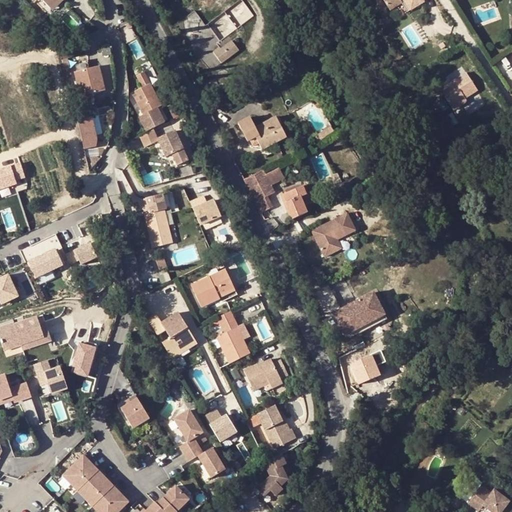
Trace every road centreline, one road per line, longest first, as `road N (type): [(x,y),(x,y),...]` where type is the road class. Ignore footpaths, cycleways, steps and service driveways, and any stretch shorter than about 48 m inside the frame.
road 1 (tertiary): [(296,511),(332,449),(328,376),(139,0)]
road 2 (unclassified): [(94,419),(127,285),(109,176),(117,58),(103,0)]
